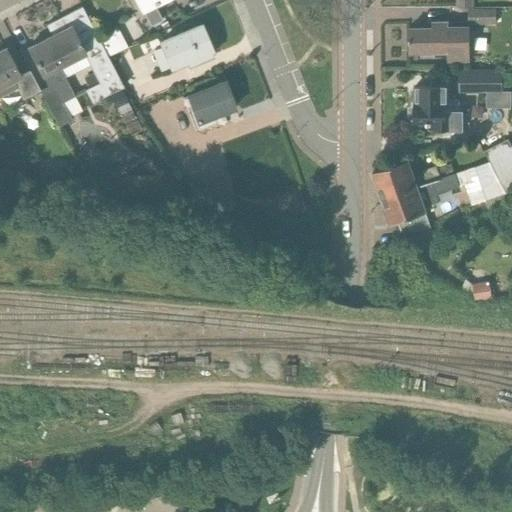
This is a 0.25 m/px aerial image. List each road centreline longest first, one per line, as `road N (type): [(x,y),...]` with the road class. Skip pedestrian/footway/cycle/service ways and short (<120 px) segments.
road 1 (tertiary): [(316,511),(350,304),(353,144)]
road 2 (residential): [(353,144),(326,142),(304,121),(254,0)]
road 3 (tertiary): [(353,144),(351,0)]
